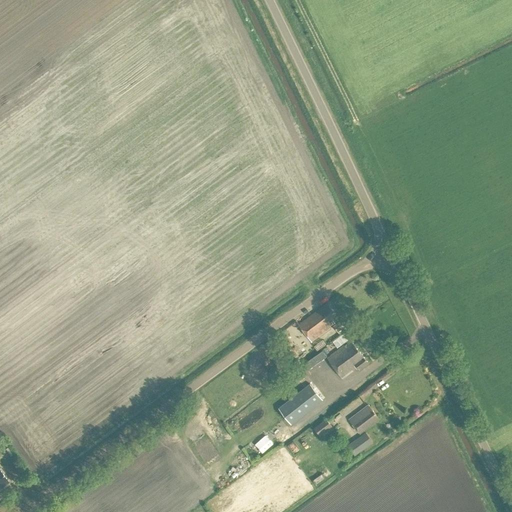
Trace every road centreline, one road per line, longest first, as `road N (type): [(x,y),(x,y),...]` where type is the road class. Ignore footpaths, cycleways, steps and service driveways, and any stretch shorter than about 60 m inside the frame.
road 1 (unclassified): [(18,511),(385,241)]
road 2 (unclassified): [(511,505),(385,241)]
road 3 (unclassified): [(385,241),(270,0)]
